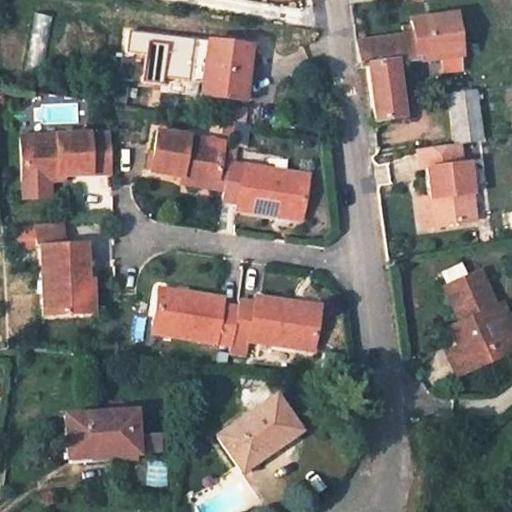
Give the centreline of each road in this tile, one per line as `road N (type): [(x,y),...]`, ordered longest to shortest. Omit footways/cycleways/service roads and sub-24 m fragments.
road 1 (unclassified): [(368,267),(326,0)]
road 2 (unclassified): [(380,511),(387,466),(368,267)]
road 3 (residential): [(368,267),(125,236)]
